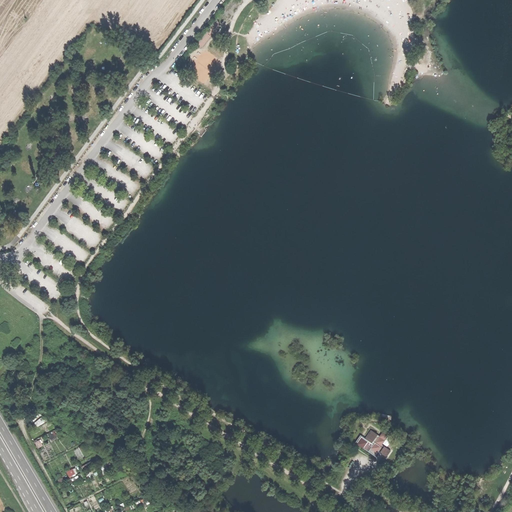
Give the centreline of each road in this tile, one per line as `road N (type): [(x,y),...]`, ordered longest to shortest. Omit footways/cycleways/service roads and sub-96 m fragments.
road 1 (track): [(39,312),(358,511)]
road 2 (track): [(39,312),(40,360),(24,431),(67,511)]
